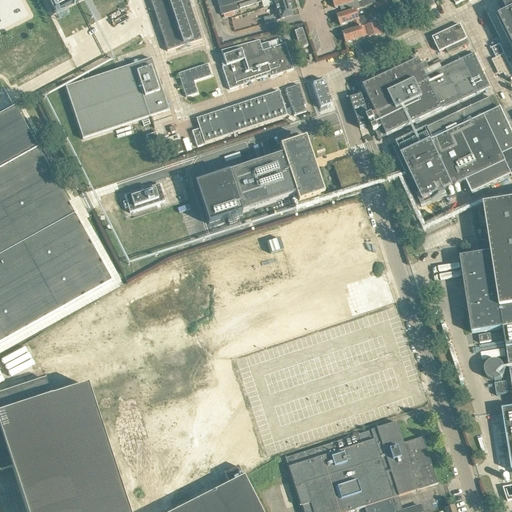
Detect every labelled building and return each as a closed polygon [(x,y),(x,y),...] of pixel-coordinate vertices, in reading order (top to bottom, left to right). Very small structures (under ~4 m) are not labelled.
[(47,0),(54,13),(80,0),(47,0)] [(150,0),(167,52),(202,40),(188,0),(150,0)] [(216,0),(219,9),(236,3),(245,1),(244,0),(216,0)] [(254,0),(253,0),(248,0),(249,2),(239,5),(240,10),(258,4),(256,0),(254,0)] [(351,12),(361,9),(358,1),(356,2),(356,1),(354,1),(353,0),(332,0),(335,9),(341,7),(343,11),(350,9),(351,12)] [(405,0),(415,17),(436,6),(432,0),(405,0)] [(506,13),(499,17),(511,44),(511,0),(509,0),(501,4),(506,13)] [(289,1),(275,5),(277,13),(279,12),(281,20),(292,17),(290,9),(291,9),(289,1)] [(373,6),(375,11),(393,5),(392,1),(373,6)] [(219,9),(221,16),(238,10),(236,3),(219,9)] [(354,22),(356,30),(362,28),(362,27),(368,25),(366,18),(360,20),(357,11),(361,9),(351,12),(338,16),(341,26),(354,22)] [(264,19),(265,25),(275,22),(273,16),(264,19)] [(362,28),(356,30),(343,34),(346,43),(369,36),(369,37),(381,33),(377,23),(371,25),(362,28)] [(460,25),(433,38),(440,53),(446,50),(448,55),(470,45),(460,25)] [(294,32),(300,49),(308,47),(302,30),(294,32)] [(222,68),(229,90),(247,84),(247,83),(270,76),(270,78),(294,70),(285,44),(270,49),(268,43),(261,45),(259,41),(221,52),(224,61),(226,67),(222,68)] [(418,61),(363,87),(369,99),(374,109),(376,114),(368,118),(374,132),(383,128),(387,136),(398,132),(481,93),(490,88),(474,54),(464,59),(426,77),(419,60),(418,61)] [(511,69),(505,54),(492,61),(500,76),(504,74),(507,79),(511,76),(511,69)] [(65,88),(83,140),(169,112),(152,59),(65,88)] [(178,75),(186,98),(198,94),(194,82),(211,76),(207,65),(178,75)] [(306,112),(304,106),(306,106),(299,85),(285,90),(294,116),(306,112)] [(196,119),(204,144),(287,116),(279,92),(196,119)] [(362,96),(351,100),(361,129),(366,127),(362,115),(368,113),(362,96)] [(487,98),(394,142),(425,208),(445,199),(441,190),(466,179),(473,194),(511,176),(511,142),(498,113),(494,115),(487,98)] [(15,107),(0,115),(0,343),(112,282),(15,107)] [(146,137),(150,147),(159,144),(156,134),(146,137)] [(229,173),(197,184),(202,200),(204,205),(210,224),(242,214),(296,196),(299,204),(324,195),(305,139),(280,148),(283,156),(229,173)] [(173,142),(177,153),(183,152),(179,140),(173,142)] [(333,165),(342,192),(362,186),(352,158),(333,165)] [(160,185),(125,197),(130,213),(165,202),(160,185)] [(479,255),(461,258),(473,334),(504,329),(511,382),(511,408),(505,410),(511,450),(511,202),(484,206),(490,241),(477,243),(479,255)] [(0,470),(2,470),(14,511),(127,511),(116,473),(124,474),(126,478),(133,476),(138,493),(393,418),(363,315),(350,314),(348,306),(361,302),(364,313),(384,307),(360,225),(315,238),(318,247),(316,261),(307,229),(196,262),(200,276),(121,299),(130,329),(33,358),(40,381),(0,392),(0,470)] [(490,334),(479,336),(480,344),(492,342),(490,334)] [(505,350),(481,353),(482,360),(506,356),(505,350)] [(485,370),(485,372),(485,373),(486,375),(487,377),(488,378),(489,379),(491,380),(493,381),(495,381),(496,381),(498,381),(500,380),(502,379),(503,377),(504,376),(505,374),(505,372),(505,370),(505,369),(504,367),(503,365),(502,364),(501,363),(499,362),(497,361),(495,361),(493,361),(492,361),(490,362),(488,363),(487,365),(486,366),(485,368),(485,370)] [(507,382),(495,384),(497,396),(509,394),(507,382)] [(353,437),(285,459),(300,505),(301,504),(303,511),(352,511),(364,508),(365,511),(421,511),(420,506),(402,511),(398,498),(418,491),(438,484),(431,465),(429,466),(421,439),(423,438),(403,444),(396,423),(358,435),(357,433),(353,434),(353,437)] [(230,485),(177,511),(261,511),(238,467),(224,475),(230,485)] [(511,486),(503,488),(508,502),(511,501),(511,486)]
